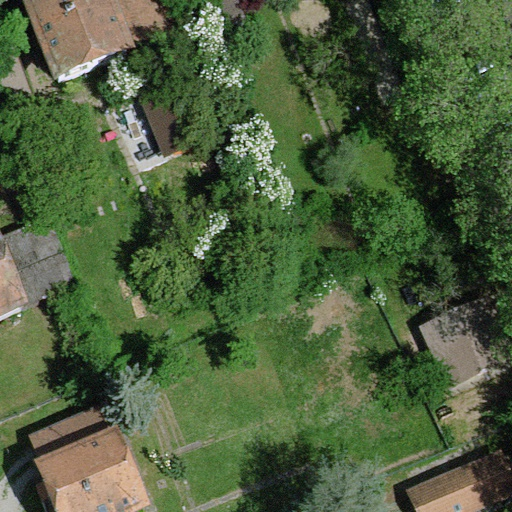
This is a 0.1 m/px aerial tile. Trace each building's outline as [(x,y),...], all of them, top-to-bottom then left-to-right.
[(62,0),(33,11),(60,84),(128,57),(126,52),(105,0),(62,0)] [(105,0),(126,52),(173,33),(159,0),(105,0)] [(245,25),(235,0),(200,0),(216,37),(245,25)] [(50,223),(0,243),(0,258),(21,313),(79,288),(50,223)] [(299,246),(280,251),(286,271),(305,265),(299,246)] [(0,258),(0,321),(21,313),(0,258)] [(499,366),(476,316),(432,337),(454,386),(499,366)] [(39,444),(50,474),(112,449),(101,420),(39,444)] [(50,474),(46,475),(61,511),(143,511),(118,447),(112,449),(50,474)] [(474,511),(511,496),(511,493),(499,463),(416,498),(422,511),(474,511)]
